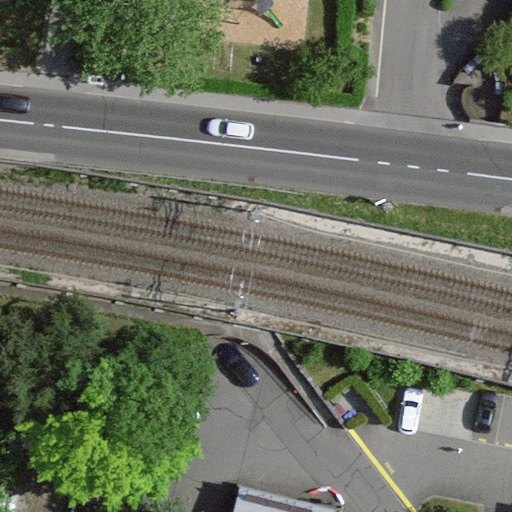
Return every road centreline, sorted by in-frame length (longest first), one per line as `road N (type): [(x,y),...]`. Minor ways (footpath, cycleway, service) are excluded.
road 1 (secondary): [(0,120),(511,180)]
road 2 (residential): [(377,511),(330,451),(226,425)]
